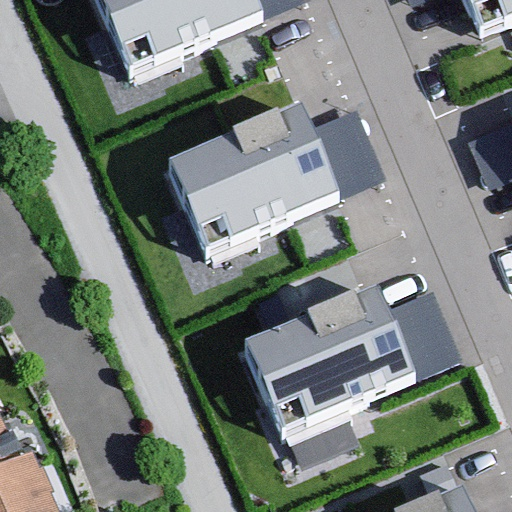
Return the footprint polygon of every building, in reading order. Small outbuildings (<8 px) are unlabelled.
[(250,0),(94,0),(129,81),(262,26),(250,0)] [(307,0),(266,0),(270,11),(308,1),(307,0)] [(511,0),(461,0),(480,42),(511,28),(511,0)] [(313,125),(342,200),(388,182),(359,108),(313,125)] [(302,118),(169,173),(206,261),(338,206),(302,118)] [(380,297),(247,352),(284,440),(417,384),(380,297)] [(0,511),(49,511),(29,457),(5,402),(0,393),(0,511)] [(468,511),(463,500),(434,511),(468,511)]
